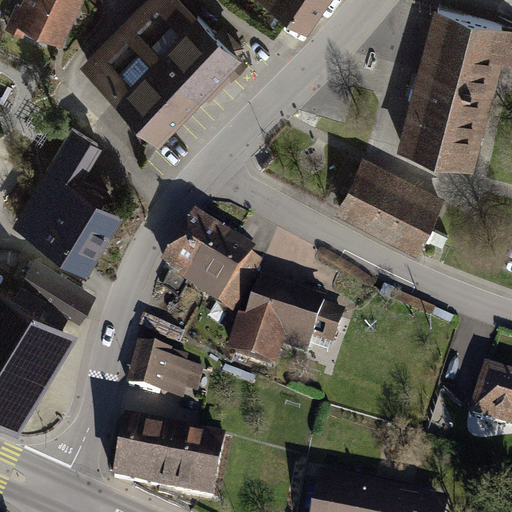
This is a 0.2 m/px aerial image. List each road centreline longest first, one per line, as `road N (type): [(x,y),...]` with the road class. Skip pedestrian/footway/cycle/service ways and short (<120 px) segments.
road 1 (residential): [(62,492),(136,268),(203,166)]
road 2 (residential): [(511,313),(447,291),(203,166)]
road 3 (residential): [(203,166),(368,0)]
